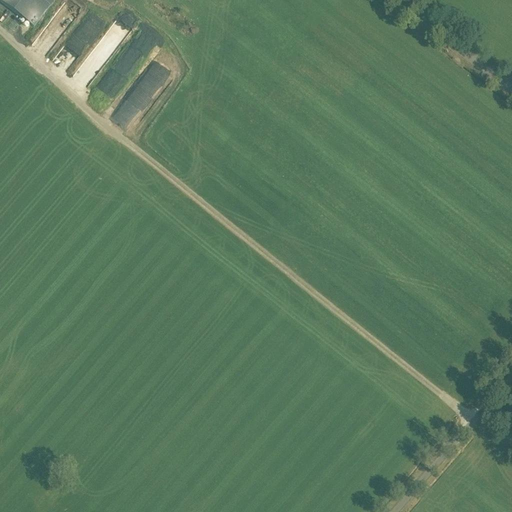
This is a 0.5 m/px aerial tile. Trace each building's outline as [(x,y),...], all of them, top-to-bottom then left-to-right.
[(0,0),(0,2),(34,28),(55,0),(0,0)] [(50,55),(83,4),(76,0),(66,0),(36,46),(50,55)] [(86,16),(100,28),(104,24),(90,11),(86,16)] [(68,60),(91,34),(84,28),(62,54),(68,60)] [(78,79),(90,86),(110,53),(98,46),(78,79)] [(104,103),(143,66),(132,55),(125,62),(123,60),(92,90),(104,103)] [(159,63),(140,84),(147,90),(150,88),(156,94),(173,75),(159,63)]
